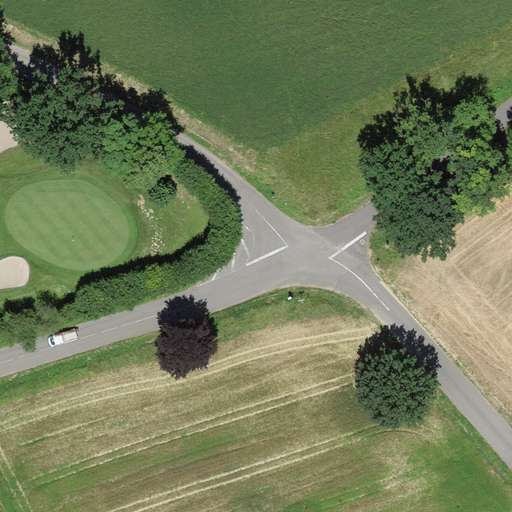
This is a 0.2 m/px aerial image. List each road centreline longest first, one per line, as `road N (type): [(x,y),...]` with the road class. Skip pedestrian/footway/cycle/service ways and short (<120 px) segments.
road 1 (unclassified): [(0,51),(180,141),(260,208),(275,241)]
road 2 (unclassified): [(275,241),(242,279),(202,299),(0,366)]
road 3 (unclassified): [(511,448),(382,301),(327,259)]
road 4 (residential): [(511,107),(358,222),(327,259)]
